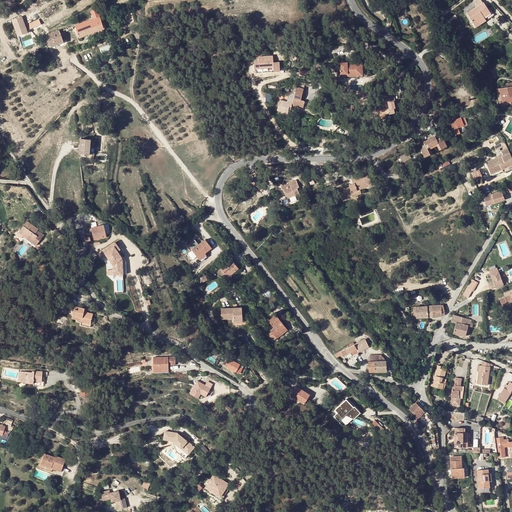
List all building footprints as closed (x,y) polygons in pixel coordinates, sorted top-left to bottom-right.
[(467,13),(474,24),(491,12),(484,2),(483,2),(477,6),(467,13)] [(98,10),(91,12),(94,18),(76,25),(80,37),(99,30),(99,31),(101,33),(104,32),(104,29),(104,28),(105,28),(98,10)] [(491,12),(474,24),(476,27),(493,16),(491,12)] [(22,16),(12,19),(18,35),(30,31),(29,29),(41,24),(39,20),(27,25),(28,27),(26,28),(22,16)] [(59,30),(42,36),(46,48),(64,42),(59,30)] [(271,58),(257,58),(257,65),(253,65),(253,74),(264,73),(264,68),(272,68),(272,73),(278,73),(277,64),(272,64),(271,58)] [(340,74),(348,73),(353,73),(353,75),(363,75),(362,62),(353,63),(353,64),(348,65),(348,63),(348,62),(340,62),(340,74)] [(282,111),(288,113),(289,107),(291,107),(294,106),(303,108),(305,101),(300,100),(298,99),(299,97),(301,98),(305,84),(297,84),(295,91),(289,95),(287,102),(280,100),(278,110),(282,111)] [(511,86),(500,89),(502,103),(511,101),(511,86)] [(387,98),(389,103),(394,102),(395,101),(394,94),(387,96),(387,98)] [(387,98),(381,100),(382,104),(388,103),(389,110),(380,112),(381,120),(387,119),(386,115),(395,113),(394,109),(395,108),(394,102),(389,103),(387,98)] [(464,116),(449,122),(455,136),(460,134),(458,129),(457,127),(467,124),(464,116)] [(439,141),(442,149),(447,147),(442,137),(440,138),(438,135),(420,143),(422,147),(420,148),(424,157),(428,156),(425,148),(439,141)] [(96,138),(81,137),(80,152),(95,153),(96,138)] [(425,148),(428,156),(430,155),(427,149),(438,144),(441,150),(442,149),(439,141),(425,148)] [(504,142),(494,145),(496,150),(503,148),(504,150),(507,148),(506,145),(505,143),(504,142)] [(503,155),(497,158),(499,162),(502,170),(511,165),(511,159),(508,149),(501,151),(503,155)] [(399,156),(403,163),(412,158),(408,151),(399,156)] [(491,174),(502,170),(499,162),(493,165),(491,160),(487,162),(488,164),(489,167),(488,167),(491,174)] [(473,169),(471,170),(475,180),(483,176),(479,168),(473,170),(473,169)] [(360,189),(368,186),(365,179),(367,179),(366,174),(357,177),(349,180),(351,184),(348,185),(349,187),(343,189),(344,193),(341,195),(343,201),(357,196),(357,195),(361,194),(360,189)] [(261,178),(256,181),(261,188),(266,184),(261,178)] [(290,183),(281,186),(282,190),(284,190),(286,196),(288,195),(289,198),(294,196),(295,197),(299,195),(296,189),(298,188),(296,181),(290,183)] [(493,199),(488,200),(490,205),(504,200),(501,191),(491,194),(493,199)] [(491,192),(483,195),(485,201),(488,199),(488,200),(493,199),(491,194),(491,192)] [(32,243),(34,244),(43,234),(39,232),(38,233),(36,231),(38,229),(26,221),(20,231),(24,234),(23,236),(26,239),(27,238),(33,242),(32,243)] [(92,229),(95,241),(96,241),(104,239),(107,238),(104,226),(92,229)] [(43,234),(34,244),(36,246),(43,234)] [(205,240),(192,250),(200,260),(207,255),(205,254),(212,248),(205,240)] [(114,242),(103,250),(107,256),(113,265),(114,275),(124,274),(122,258),(117,251),(119,249),(114,242)] [(107,256),(103,250),(98,254),(102,259),(107,256)] [(238,268),(235,265),(232,260),(231,260),(221,268),(228,277),(238,268)] [(502,283),(498,273),(497,270),(494,272),(490,273),(493,282),(490,283),(488,285),(489,288),(492,288),(497,286),(502,283)] [(206,275),(198,279),(200,284),(208,280),(206,275)] [(43,289),(45,289),(45,292),(49,292),(49,288),(50,288),(50,287),(51,286),(51,284),(51,283),(50,281),(49,280),(48,279),(47,279),(45,279),(44,279),(43,280),(42,281),(41,282),(41,283),(41,284),(41,285),(41,286),(41,287),(42,288),(43,289)] [(471,280),(467,288),(472,291),(477,282),(471,280)] [(468,298),(472,291),(467,288),(463,295),(468,298)] [(441,305),(432,306),(433,317),(441,316),(444,314),(445,313),(443,305),(441,305)] [(81,325),(90,327),(93,314),(87,313),(84,312),(85,309),(75,306),(72,319),(81,321),(81,325)] [(427,317),(427,306),(408,307),(409,311),(413,311),(414,316),(416,317),(416,318),(427,317)] [(242,308),(222,308),(222,319),(233,319),(234,322),(242,322),(242,316),(242,308)] [(276,339),(286,331),(281,325),(282,324),(276,315),(268,321),(273,328),(270,331),(271,332),(276,339)] [(459,334),(463,317),(453,315),(450,323),(455,325),(453,333),(459,334)] [(471,319),(463,317),(459,334),(465,336),(467,325),(471,326),(472,326),(473,323),(471,323),(470,323),(471,319)] [(272,342),(276,339),(271,332),(267,335),(272,342)] [(354,345),(358,353),(369,347),(365,339),(354,345)] [(353,356),(358,353),(354,345),(349,348),(335,355),(337,358),(342,355),(343,356),(351,353),(353,356)] [(370,355),(370,362),(374,362),(374,372),(387,371),(386,361),(385,361),(381,355),(370,355)] [(153,370),(168,370),(168,365),(175,365),(175,356),(153,357),(153,370)] [(240,364),(231,359),(230,360),(227,359),(224,364),(227,366),(227,367),(236,372),(239,374),(242,368),(239,366),(240,364)] [(442,377),(443,377),(445,370),(439,368),(440,366),(437,365),(434,375),(435,376),(434,380),(432,380),(431,385),(442,388),(443,383),(441,382),(442,377)] [(490,367),(481,366),(480,372),(479,371),(477,383),(487,385),(490,367)] [(32,371),(21,370),(20,382),(25,383),(26,383),(33,384),(33,382),(42,383),(43,371),(32,370),(32,371)] [(461,377),(456,377),(454,387),(454,389),(452,389),(450,404),(460,405),(460,398),(458,397),(459,390),(461,390),(462,385),(460,385),(461,377)] [(206,397),(211,388),(203,383),(202,384),(200,383),(201,382),(198,380),(191,393),(200,398),(206,397)] [(511,383),(510,382),(508,385),(505,388),(504,388),(498,398),(504,402),(511,390),(511,383)] [(290,396),(304,404),(310,395),(296,386),(290,396)] [(91,391),(81,389),(80,395),(90,398),(91,391)] [(353,408),(349,405),(350,404),(346,400),(344,401),(343,399),(339,403),(341,404),(334,410),(338,414),(334,419),(338,423),(345,416),(353,419),(358,414),(353,408)] [(425,413),(416,403),(409,409),(416,417),(415,418),(418,420),(425,413)] [(353,408),(358,414),(353,419),(345,416),(338,423),(343,428),(346,426),(341,421),(346,417),(353,420),(359,414),(353,408)] [(375,420),(371,424),(380,433),(384,429),(375,420)] [(457,442),(457,444),(459,444),(459,445),(468,446),(468,437),(465,437),(465,431),(465,427),(456,427),(456,442),(457,442)] [(177,433),(165,431),(164,439),(171,440),(172,440),(177,444),(181,448),(182,446),(186,449),(187,447),(191,450),(194,446),(177,433)] [(504,447),(506,446),(506,440),(503,440),(503,437),(497,437),(499,458),(505,457),(504,447)] [(181,448),(177,444),(174,447),(176,451),(184,458),(188,453),(191,450),(187,447),(186,449),(182,446),(181,448)] [(51,469),(52,467),(52,466),(62,469),(65,459),(57,456),(56,457),(55,456),(46,453),(46,455),(44,454),(40,464),(51,469)] [(461,456),(450,457),(451,470),(452,470),(453,478),(465,477),(464,467),(462,467),(461,456)] [(203,475),(208,478),(214,470),(208,467),(203,475)] [(489,481),(489,474),(488,470),(478,470),(478,477),(479,477),(480,482),(478,482),(479,488),(489,487),(490,487),(489,481)] [(228,483),(214,474),(213,474),(204,489),(218,498),(228,483)] [(195,486),(194,486),(198,491),(202,487),(200,484),(200,483),(200,482),(198,483),(195,486)] [(109,489),(100,490),(102,499),(110,497),(111,500),(115,499),(117,508),(126,506),(124,497),(120,498),(118,489),(110,491),(109,489)]
